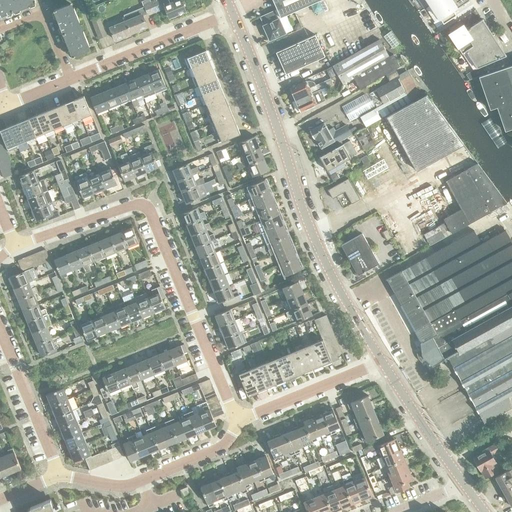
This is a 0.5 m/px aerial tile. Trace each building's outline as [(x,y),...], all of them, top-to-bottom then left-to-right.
[(0,0),(0,12),(2,17),(6,16),(5,15),(13,12),(7,0),(0,0)] [(7,0),(13,12),(20,9),(21,10),(24,8),(24,7),(21,0),(7,0)] [(123,15),(126,21),(131,33),(147,27),(143,16),(147,14),(147,15),(154,13),(150,2),(151,1),(150,0),(144,0),(142,1),(144,7),(123,15)] [(154,0),(151,1),(150,2),(154,13),(161,10),(160,9),(165,7),(169,18),(186,11),(181,0),(177,0),(170,3),(168,0),(154,0)] [(272,0),(280,17),(319,0),(272,0)] [(443,23),(445,22),(456,15),(453,9),(457,7),(457,8),(469,0),(436,0),(430,4),(439,18),(440,18),(443,23)] [(54,10),(58,22),(77,15),(74,8),(73,9),(71,3),(54,10)] [(274,10),(260,17),(264,25),(263,25),(263,26),(270,40),(285,33),(279,19),(279,18),(278,19),(274,10)] [(60,26),(60,27),(63,34),(80,27),(78,22),(79,22),(77,15),(58,22),(58,23),(59,26),(60,26)] [(99,17),(91,20),(98,38),(106,35),(99,17)] [(506,56),(482,19),(470,27),(470,28),(466,30),(463,25),(450,33),(453,38),(453,39),(462,53),(466,51),(477,68),(506,56)] [(115,40),(131,33),(126,21),(110,28),(115,40)] [(67,45),(68,45),(86,38),(83,31),(82,32),(80,27),(63,34),(66,41),(65,41),(67,45)] [(276,52),(286,74),(325,56),(315,34),(276,52)] [(89,50),(87,45),(89,45),(86,38),(68,45),(72,57),(89,50)] [(365,86),(389,72),(399,66),(393,54),(389,57),(379,39),(332,66),(338,75),(343,84),(353,78),(360,90),(365,87),(365,86)] [(210,59),(206,50),(184,59),(188,68),(210,59)] [(213,69),(210,59),(188,68),(192,78),(213,69)] [(403,64),(399,66),(389,72),(393,79),(368,93),(382,117),(410,101),(411,102),(421,96),(403,64)] [(511,64),(479,76),(490,109),(496,106),(504,130),(511,128),(511,130),(511,64)] [(477,68),(466,74),(470,80),(479,76),(488,73),(485,65),(477,68)] [(333,78),(338,75),(332,66),(326,70),(330,79),(331,81),(333,78)] [(147,74),(155,93),(167,89),(159,69),(147,74)] [(217,78),(213,69),(192,78),(196,87),(217,78)] [(136,79),(144,98),(155,93),(147,74),(136,79)] [(175,82),(173,75),(167,77),(170,84),(175,82)] [(217,78),(196,87),(199,96),(221,87),(217,78)] [(142,94),(144,98),(136,79),(124,83),(131,99),(134,107),(139,105),(136,97),(142,94)] [(296,100),(323,87),(332,83),(331,81),(330,79),(316,85),(315,85),(314,83),(312,82),(309,81),(306,82),(306,81),(290,88),(296,100)] [(131,99),(124,83),(113,88),(119,104),(131,99)] [(225,96),(221,87),(199,96),(203,105),(225,96)] [(325,93),(323,87),(296,100),(301,112),(321,103),(318,96),(325,93)] [(108,108),(119,104),(113,88),(102,92),(108,108)] [(90,97),(97,113),(108,108),(102,92),(90,97)] [(350,121),(376,107),(367,92),(341,107),(350,121)] [(426,94),(386,116),(416,170),(463,144),(426,94)] [(84,95),(74,99),(83,121),(92,117),(84,95)] [(203,105),(207,115),(228,106),(225,96),(203,105)] [(74,125),(83,121),(74,99),(65,103),(74,125)] [(65,103),(56,107),(65,128),(74,125),(65,103)] [(232,115),(228,106),(207,115),(211,124),(232,115)] [(47,111),(56,132),(65,128),(56,107),(47,111)] [(155,110),(157,115),(164,113),(161,107),(155,110)] [(360,117),(366,127),(381,118),(375,108),(360,117)] [(47,111),(38,114),(46,136),(56,132),(47,111)] [(189,111),(183,114),(182,114),(186,124),(192,121),(189,111)] [(46,136),(38,114),(28,118),(37,140),(46,136)] [(214,133),(236,124),(232,115),(211,124),(214,133)] [(141,122),(139,116),(132,119),(134,124),(141,122)] [(28,118),(19,122),(28,144),(37,140),(28,118)] [(28,144),(19,122),(9,126),(18,147),(28,144)] [(324,123),(310,131),(314,139),(315,138),(321,148),(334,141),(336,144),(340,141),(352,134),(346,125),(335,131),(332,127),(327,129),(324,123)] [(240,134),(236,124),(214,133),(218,143),(240,134)] [(144,125),(130,131),(132,135),(139,133),(140,134),(144,133),(145,134),(147,133),(144,125)] [(18,147),(9,126),(0,129),(0,130),(8,151),(18,147)] [(110,128),(112,134),(118,131),(116,126),(110,128)] [(366,127),(355,133),(363,149),(375,143),(366,127)] [(190,133),(193,142),(198,140),(200,139),(196,130),(190,133)] [(90,136),(90,137),(92,142),(101,138),(99,132),(90,136)] [(110,146),(121,142),(119,136),(108,140),(110,146)] [(243,154),(259,147),(254,136),(238,143),(243,154)] [(84,145),(92,142),(90,137),(82,140),(84,145)] [(202,149),(198,140),(193,142),(197,151),(202,149)] [(342,144),(320,157),(327,171),(328,171),(327,169),(349,157),(350,159),(350,158),(349,157),(356,153),(350,140),(343,144),(342,144)] [(64,147),(67,152),(80,147),(77,141),(64,147)] [(104,160),(111,158),(104,141),(89,148),(91,152),(98,149),(101,151),(104,160)] [(141,157),(147,171),(158,167),(149,145),(145,147),(144,148),(147,154),(141,157)] [(54,156),(60,153),(58,146),(51,149),(54,156)] [(247,165),(264,159),(259,147),(243,154),(240,155),(243,161),(236,164),(238,169),(247,165)] [(0,153),(0,159),(8,156),(6,151),(0,153)] [(79,152),(70,155),(72,160),(80,156),(79,152)] [(139,152),(128,157),(136,176),(147,171),(141,157),(139,152)] [(125,180),(136,176),(128,157),(126,153),(120,156),(122,159),(124,163),(118,165),(124,181),(125,181),(125,180)] [(212,153),(208,155),(212,166),(217,165),(212,153)] [(0,165),(10,161),(8,156),(0,159),(0,165)] [(34,159),(36,165),(43,162),(40,157),(34,159)] [(60,159),(56,161),(60,172),(65,171),(60,159)] [(268,170),(264,159),(247,165),(252,177),(268,170)] [(0,165),(0,169),(1,172),(13,167),(10,161),(0,165)] [(188,164),(188,163),(172,170),(173,170),(177,181),(192,175),(199,172),(197,167),(190,170),(188,164)] [(445,221),(452,233),(506,203),(477,163),(445,181),(461,209),(444,218),(445,221)] [(4,178),(9,176),(15,173),(13,167),(1,172),(4,178)] [(100,173),(106,188),(116,184),(117,184),(110,169),(100,173)] [(19,177),(23,187),(38,181),(34,171),(34,170),(19,176),(19,177)] [(80,198),(80,197),(82,197),(83,198),(83,197),(95,193),(89,178),(87,172),(74,177),(76,180),(73,181),(80,198)] [(89,178),(95,193),(106,188),(100,173),(89,178)] [(352,173),(332,184),(337,193),(350,185),(356,196),(363,192),(352,173)] [(202,184),(205,183),(202,178),(195,181),(192,175),(177,181),(182,192),(202,184)] [(43,179),(38,181),(23,187),(28,198),(47,190),(43,179)] [(248,187),(253,197),(269,191),(264,180),(248,186),(248,187)] [(186,204),(190,202),(191,205),(200,202),(199,198),(202,197),(205,196),(206,195),(206,194),(206,193),(202,184),(182,192),(186,203),(186,204)] [(47,190),(28,198),(32,209),(47,203),(48,204),(52,202),(47,190)] [(273,202),(269,191),(253,197),(258,209),(273,202)] [(71,201),(73,207),(74,210),(80,207),(74,193),(69,195),(70,195),(63,197),(66,203),(71,201)] [(258,209),(262,220),(278,213),(273,202),(258,209)] [(47,203),(32,209),(37,221),(47,217),(48,221),(60,216),(58,210),(51,212),(48,204),(47,203)] [(199,213),(197,207),(182,213),(182,214),(187,225),(202,219),(206,217),(204,211),(199,213)] [(261,233),(282,224),(278,213),(262,220),(256,222),(261,233)] [(202,219),(187,225),(191,236),(206,230),(211,228),(208,223),(204,224),(202,219)] [(445,221),(423,233),(429,246),(452,233),(445,221)] [(287,235),(282,224),(261,233),(266,244),(287,235)] [(132,228),(121,232),(127,247),(138,243),(132,227),(132,228)] [(196,247),(211,241),(215,239),(213,234),(209,235),(206,230),(191,236),(196,247)] [(382,232),(386,240),(391,237),(387,230),(382,232)] [(402,269),(385,279),(394,294),(420,342),(421,352),(421,354),(423,358),(425,359),(433,365),(436,364),(447,357),(453,367),(465,389),(477,410),(483,422),(484,423),(485,422),(511,407),(511,242),(505,230),(482,243),(474,230),(402,271),(402,269)] [(110,237),(116,252),(127,247),(121,232),(110,237)] [(364,272),(364,273),(366,272),(365,270),(371,267),(379,263),(362,233),(352,238),(350,235),(347,237),(349,240),(341,245),(346,254),(354,267),(352,268),(356,277),(364,272)] [(271,255),(276,253),(291,246),(287,235),(266,244),(271,255)] [(110,237),(99,241),(105,256),(116,252),(110,237)] [(88,246),(94,261),(105,256),(99,241),(88,246)] [(215,252),(211,241),(196,247),(200,258),(215,252)] [(76,250),(83,265),(86,273),(91,271),(88,263),(94,261),(88,246),(76,250)] [(276,253),(280,264),(296,258),(291,246),(276,253)] [(45,263),(50,261),(45,249),(40,251),(45,263)] [(256,257),(253,249),(248,251),(252,259),(256,257)] [(76,250),(65,255),(72,270),(83,265),(76,250)] [(40,251),(34,253),(39,265),(45,263),(40,251)] [(220,263),(215,252),(200,258),(205,269),(220,263)] [(29,256),(34,267),(39,265),(34,253),(29,256)] [(65,272),(72,270),(65,255),(54,259),(61,278),(67,276),(65,272)] [(29,256),(23,258),(28,270),(28,269),(34,267),(29,256)] [(17,260),(22,272),(24,271),(28,270),(23,258),(17,260)] [(301,269),(296,258),(280,264),(285,275),(285,276),(301,269)] [(134,265),(136,271),(148,266),(146,260),(134,265)] [(205,269),(209,280),(225,274),(220,263),(205,269)] [(24,271),(22,272),(9,277),(9,278),(14,289),(29,283),(29,282),(33,280),(28,269),(28,270),(24,271)] [(149,270),(138,274),(140,280),(152,275),(149,270)] [(229,285),(225,274),(209,280),(214,291),(229,285)] [(121,287),(129,283),(127,279),(119,282),(121,287)] [(282,288),(287,299),(302,293),(298,282),(298,281),(282,288)] [(14,289),(18,300),(38,292),(36,286),(31,288),(29,283),(14,289)] [(62,291),(59,283),(54,285),(49,287),(50,290),(55,288),(57,293),(62,291)] [(232,292),(229,285),(214,291),(218,302),(218,303),(222,301),(224,307),(241,300),(237,290),(232,292)] [(161,298),(165,297),(160,286),(151,290),(154,295),(148,297),(154,312),(164,308),(165,308),(161,298)] [(38,292),(18,300),(23,311),(38,305),(33,294),(38,292)] [(146,293),(135,297),(143,317),(154,312),(148,297),(146,293)] [(287,299),(291,310),(307,303),(302,293),(287,299)] [(143,317),(135,297),(124,302),(132,321),(143,317)] [(120,326),(132,321),(124,302),(118,304),(120,309),(115,311),(120,326)] [(296,321),(296,322),(312,315),(312,314),(311,315),(307,303),(291,310),(286,312),(288,318),(293,315),(296,321)] [(40,310),(38,305),(23,311),(28,322),(47,314),(45,308),(40,310)] [(72,313),(68,305),(63,307),(67,315),(72,313)] [(109,313),(103,316),(109,331),(120,326),(115,311),(113,307),(107,309),(109,313)] [(220,326),(235,320),(230,309),(215,315),(215,316),(220,326)] [(109,331),(103,316),(102,311),(96,313),(98,318),(92,320),(98,335),(109,331)] [(52,325),(47,314),(28,322),(32,333),(47,327),(52,325)] [(326,315),(314,320),(316,325),(328,320),(326,315)] [(244,329),(239,318),(235,320),(220,326),(224,337),(244,329)] [(98,335),(92,320),(81,325),(87,340),(98,335)] [(328,320),(316,325),(318,331),(330,326),(328,320)] [(330,326),(318,331),(321,336),(333,331),(330,326)] [(52,338),(47,327),(32,333),(37,344),(52,338)] [(81,335),(77,327),(73,329),(76,337),(81,335)] [(244,329),(224,337),(229,348),(228,348),(229,349),(244,343),(239,331),(244,330),(244,329)] [(321,336),(322,339),(323,339),(324,341),(335,337),(333,331),(321,336)] [(335,337),(324,341),(326,347),(337,342),(335,337)] [(57,349),(52,338),(37,344),(41,355),(57,349)] [(322,365),(331,361),(332,361),(330,358),(328,352),(326,347),(324,341),(323,339),(322,339),(313,343),(322,365)] [(259,341),(250,345),(254,353),(262,350),(259,341)] [(337,342),(326,347),(328,352),(339,348),(337,342)] [(304,347),(313,369),(322,365),(313,343),(304,347)] [(187,360),(184,353),(181,345),(169,350),(175,365),(187,360)] [(304,347),(295,351),(304,372),(313,369),(304,347)] [(339,348),(328,352),(330,358),(337,355),(342,353),(339,348)] [(169,350),(158,354),(164,370),(175,365),(169,350)] [(295,351),(286,354),(295,376),(304,372),(295,351)] [(147,359),(153,374),(164,370),(158,354),(147,359)] [(276,358),(285,380),(295,376),(286,354),(276,358)] [(276,358),(267,362),(276,384),(285,380),(276,358)] [(147,359),(136,364),(142,379),(153,374),(147,359)] [(258,366),(267,388),(276,384),(267,362),(258,366)] [(136,381),(142,379),(136,364),(125,368),(131,383),(133,389),(139,387),(136,381)] [(258,366),(248,370),(257,391),(267,388),(258,366)] [(125,368),(114,373),(120,388),(131,383),(125,368)] [(257,391),(248,370),(239,374),(248,395),(257,391)] [(100,389),(104,397),(110,395),(109,392),(120,388),(114,373),(102,377),(106,387),(100,389)] [(182,381),(184,385),(198,379),(196,373),(181,379),(182,381)] [(198,383),(201,389),(212,385),(210,379),(198,383)] [(87,382),(90,390),(96,387),(93,380),(87,382)] [(214,390),(212,385),(201,389),(203,395),(214,390)] [(68,398),(63,387),(46,394),(51,405),(68,398)] [(99,395),(96,387),(90,390),(93,397),(99,395)] [(189,387),(181,391),(183,395),(191,392),(189,387)] [(203,395),(205,400),(217,396),(214,390),(203,395)] [(170,395),(162,398),(164,403),(172,400),(170,395)] [(355,412),(373,404),(372,401),(370,401),(368,395),(347,404),(349,409),(353,407),(355,412)] [(219,401),(217,396),(205,400),(206,401),(208,406),(219,401)] [(68,398),(51,405),(55,416),(72,409),(68,398)] [(206,401),(197,405),(207,431),(210,429),(210,428),(216,425),(213,418),(210,412),(208,406),(206,401)] [(208,406),(210,412),(221,407),(219,401),(208,406)] [(96,405),(99,412),(105,410),(102,402),(96,405)] [(152,403),(144,406),(146,411),(154,408),(152,403)] [(355,423),(376,414),(373,409),(375,408),(373,404),(355,412),(357,417),(353,418),(355,423)] [(203,432),(207,431),(197,405),(196,406),(199,412),(194,414),(193,411),(188,412),(197,433),(202,431),(203,432)] [(335,408),(339,418),(344,416),(340,406),(335,408)] [(224,413),(221,407),(210,412),(213,418),(224,413)] [(328,411),(323,414),(331,434),(336,432),(334,429),(340,427),(332,408),(328,410),(328,411)] [(55,416),(60,427),(77,421),(72,409),(55,416)] [(108,417),(105,410),(99,412),(102,419),(108,417)] [(127,419),(135,415),(133,410),(125,414),(127,419)] [(185,418),(180,420),(188,438),(191,437),(191,436),(197,433),(188,412),(183,414),(185,418)] [(327,436),(331,434),(323,414),(317,416),(316,415),(313,416),(320,435),(325,433),(327,436)] [(362,431),(381,423),(380,420),(378,420),(376,414),(355,423),(357,428),(360,426),(362,431)] [(315,437),(320,435),(313,416),(309,417),(310,419),(304,422),(304,421),(303,422),(305,425),(312,442),(313,442),(317,440),(315,437)] [(184,440),(188,438),(180,420),(175,422),(174,418),(170,420),(178,441),(183,439),(184,440)] [(166,426),(162,427),(169,446),(172,445),(172,443),(178,441),(170,420),(164,422),(166,426)] [(82,432),(77,421),(60,427),(64,439),(82,432)] [(314,446),(313,442),(312,442),(305,425),(303,422),(299,423),(298,425),(298,426),(295,428),(303,446),(308,444),(309,448),(314,446)] [(382,427),(381,423),(362,431),(364,436),(361,437),(363,442),(384,434),(381,428),(382,427)] [(105,427),(108,434),(114,432),(111,425),(105,427)] [(165,448),(169,446),(162,427),(156,430),(155,426),(151,428),(159,449),(165,446),(165,448)] [(351,433),(348,426),(343,428),(346,435),(351,433)] [(147,433),(143,435),(151,454),(154,453),(153,451),(159,449),(151,428),(146,430),(147,433)] [(287,433),(295,453),(300,452),(298,448),(303,446),(295,428),(292,429),(292,431),(287,433)] [(64,439),(69,450),(86,443),(82,432),(64,439)] [(117,439),(114,432),(108,434),(111,441),(117,439)] [(146,456),(151,454),(143,435),(142,432),(132,436),(140,456),(146,454),(146,456)] [(290,455),(295,453),(287,433),(280,435),(280,434),(276,435),(284,454),(289,452),(290,455)] [(267,442),(266,442),(270,452),(272,452),(276,462),(281,459),(279,456),(284,454),(276,435),(273,437),(273,438),(267,441),(267,442)] [(123,443),(131,462),(135,460),(134,459),(140,456),(132,436),(127,438),(128,441),(123,443)] [(381,456),(400,449),(396,438),(377,446),(381,456)] [(91,455),(86,443),(69,450),(74,462),(75,461),(76,462),(80,463),(82,461),(81,459),(91,455)] [(481,470),(485,478),(497,471),(496,471),(495,472),(491,464),(495,462),(491,455),(500,450),(496,443),(483,451),(484,453),(474,458),(480,470),(481,470)] [(360,444),(351,448),(353,452),(362,449),(360,444)] [(124,456),(119,445),(113,447),(118,458),(124,456)] [(340,449),(342,454),(350,451),(348,446),(340,449)] [(108,450),(112,461),(118,458),(113,447),(112,448),(108,450)] [(9,454),(4,456),(12,474),(15,473),(15,471),(20,469),(21,469),(12,448),(7,450),(9,454)] [(404,459),(400,449),(381,456),(385,466),(404,459)] [(108,450),(102,452),(107,463),(112,461),(108,450)] [(336,451),(328,454),(330,459),(338,456),(336,451)] [(97,454),(102,465),(107,463),(102,452),(97,454)] [(97,454),(91,457),(96,468),(102,465),(97,454)] [(273,472),(265,454),(261,455),(262,457),(256,459),(264,480),(269,478),(268,475),(273,472)] [(8,476),(12,474),(4,456),(0,457),(0,472),(2,476),(7,474),(8,476)] [(264,480),(256,459),(255,456),(254,457),(253,456),(249,457),(249,459),(248,459),(249,460),(246,462),(253,480),(258,478),(260,482),(264,480)] [(85,459),(90,470),(96,468),(91,457),(85,459)] [(390,476),(408,469),(404,459),(385,466),(390,476)] [(312,469),(314,469),(320,466),(318,461),(310,464),(312,469)] [(253,480),(246,462),(242,463),(243,465),(237,467),(238,471),(239,471),(245,488),(246,488),(250,486),(249,482),(253,480)] [(291,470),(293,475),(300,472),(298,467),(291,470)] [(511,468),(496,477),(509,501),(511,506),(511,468)] [(408,469),(390,476),(393,486),(389,487),(388,489),(390,495),(409,487),(407,481),(413,479),(408,469)] [(281,479),(293,475),(291,470),(279,474),(281,479)] [(247,491),(246,488),(245,488),(239,471),(238,471),(233,473),(232,472),(229,473),(236,492),(241,490),(242,493),(247,491)] [(323,471),(316,474),(318,480),(325,477),(323,471)] [(226,476),(220,479),(228,499),(233,497),(231,494),(236,492),(229,473),(225,475),(226,476)] [(223,501),(228,499),(220,479),(219,476),(218,476),(216,475),(213,476),(213,478),(212,479),(213,480),(210,481),(218,499),(222,497),(223,501)] [(344,485),(352,504),(362,500),(354,481),(352,477),(342,481),(344,485)] [(364,477),(354,481),(362,500),(372,496),(364,477)] [(212,501),(218,499),(210,481),(206,482),(207,484),(201,486),(200,486),(201,488),(199,493),(204,495),(209,507),(214,505),(212,501)] [(280,489),(278,484),(268,488),(270,493),(280,489)] [(324,493),(331,511),(332,511),(342,508),(334,489),(332,485),(322,489),(324,493)] [(334,489),(342,508),(352,504),(344,485),(334,489)] [(181,490),(184,497),(190,495),(187,488),(181,490)] [(266,489),(258,492),(260,497),(268,494),(266,489)] [(331,511),(324,493),(314,498),(319,511),(331,511)] [(319,511),(314,498),(304,502),(307,511),(319,511)] [(54,511),(53,508),(54,508),(50,499),(30,508),(31,511),(54,511)]
